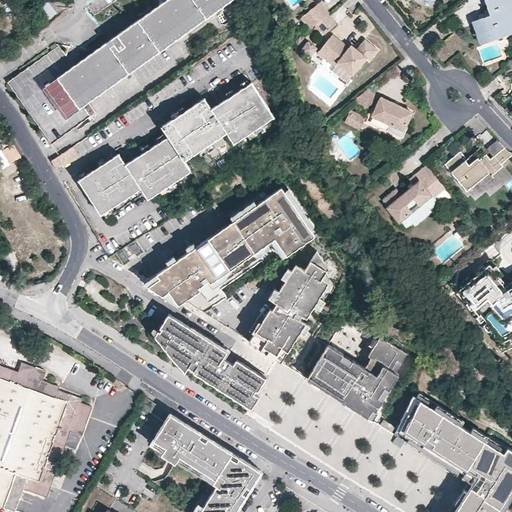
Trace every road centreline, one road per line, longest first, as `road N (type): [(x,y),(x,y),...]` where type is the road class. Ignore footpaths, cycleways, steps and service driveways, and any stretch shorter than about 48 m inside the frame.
road 1 (residential): [(43,315),(285,459)]
road 2 (residential): [(0,99),(78,233),(79,255),(43,315)]
